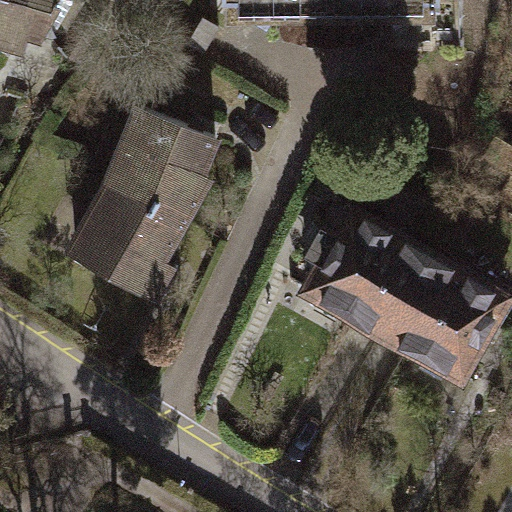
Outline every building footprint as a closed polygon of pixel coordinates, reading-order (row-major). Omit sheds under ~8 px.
[(0,0),(0,39),(20,44),(25,29),(51,35),(70,0),(0,0)] [(110,175),(183,215),(205,175),(194,169),(215,131),(135,99),(119,129),(132,136),(110,175)] [(161,256),(183,215),(110,175),(70,248),(157,296),(175,264),(161,256)] [(427,245),(351,203),(305,288),(381,330),(427,245)] [(503,286),(427,245),(381,330),(457,371),(503,286)]
